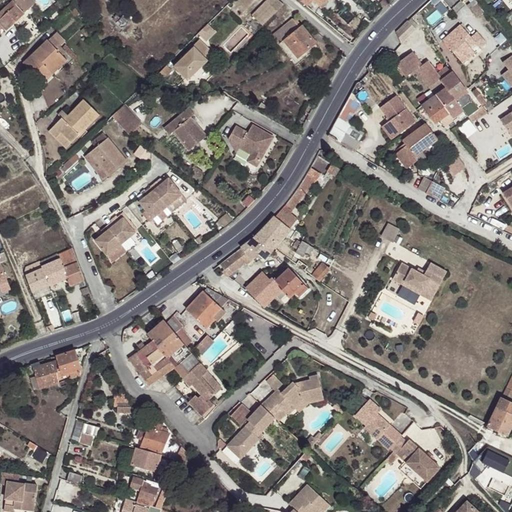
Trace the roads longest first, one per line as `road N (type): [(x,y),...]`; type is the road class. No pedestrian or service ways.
road 1 (tertiary): [(414,0),(357,57),(274,197),(201,262),(96,328)]
road 2 (unclassified): [(96,328),(45,511)]
